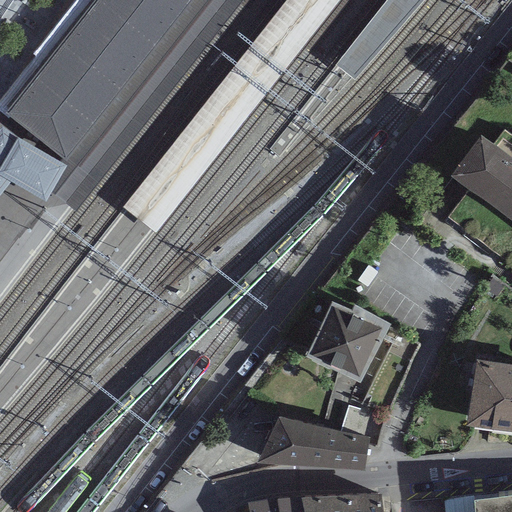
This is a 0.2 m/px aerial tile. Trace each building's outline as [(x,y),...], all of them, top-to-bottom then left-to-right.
[(184,10),(192,0),(98,0),(6,116),(10,119),(65,161),(92,128),(184,10)] [(192,0),(184,10),(92,128),(65,161),(97,184),(241,0),(192,0)] [(287,0),(122,210),(153,234),(339,0),(287,0)] [(387,0),(335,67),(351,79),(354,82),(390,42),(423,0),(387,0)] [(10,119),(0,131),(0,196),(11,182),(46,202),(68,174),(67,170),(65,161),(10,119)] [(492,146),(511,160),(511,135),(504,130),(492,146)] [(481,138),(450,179),(468,191),(511,223),(511,160),(492,146),(481,138)] [(511,263),(511,223),(468,191),(449,217),(511,263)] [(305,360),(361,386),(390,327),(355,308),(351,315),(331,306),(305,360)] [(511,366),(476,361),(466,429),(511,435),(511,366)] [(368,440),(278,420),(257,465),(364,472),(368,440)] [(306,511),(301,485),(276,489),(280,511),(306,511)] [(347,511),(346,486),(301,485),(306,511),(347,511)] [(383,511),(381,485),(346,486),(347,511),(383,511)] [(511,511),(511,487),(474,491),(475,511),(511,511)] [(280,511),(276,489),(248,494),(251,511),(280,511)]
